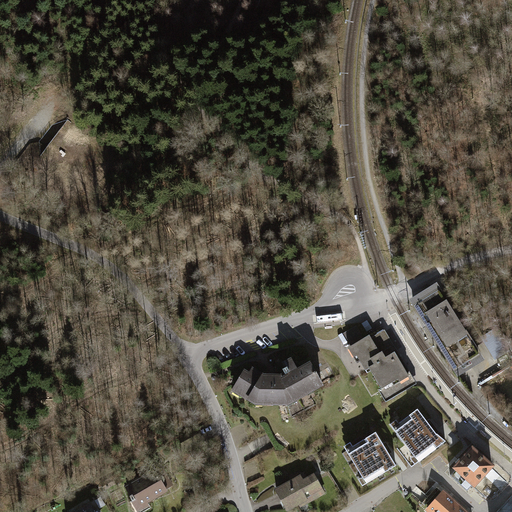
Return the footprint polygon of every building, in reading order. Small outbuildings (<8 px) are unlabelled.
[(40,140),(41,156),(68,120),(54,124),(40,140)] [(480,354),(440,289),(413,306),(453,370),(480,354)] [(344,334),(352,347),(364,339),(357,326),(344,334)] [(364,339),(352,347),(366,370),(370,368),(382,388),(389,400),(417,384),(385,330),(371,338),(369,336),(364,339)] [(263,404),(280,404),(280,400),(287,400),(292,398),(294,401),(303,395),(301,392),(307,389),(311,387),(313,390),(322,385),(315,372),(314,373),(309,365),(297,372),(291,360),(284,364),(287,368),(283,370),(285,375),(289,373),(290,375),(282,380),(264,380),(262,378),(264,375),(264,374),(263,376),(253,370),(249,375),(244,372),(236,387),(243,391),(241,394),(250,400),(251,397),(256,400),(263,400),(263,404)] [(389,400),(382,388),(379,390),(386,402),(389,400)] [(292,398),(287,400),(291,415),(292,418),(316,405),(307,389),(301,392),(303,395),(294,401),(292,398)] [(403,429),(397,434),(414,456),(420,452),(424,458),(446,441),(438,435),(437,435),(417,409),(398,424),(403,429)] [(199,438),(195,431),(180,440),(185,447),(199,438)] [(396,466),(376,433),(352,447),(356,453),(350,456),(363,477),(369,474),(372,480),(396,466)] [(509,481),(473,449),(456,468),(460,472),(457,475),(460,478),(458,480),(461,483),(463,481),(479,495),(483,492),(490,498),(495,496),(502,488),(504,490),(507,487),(505,485),(509,481)] [(155,471),(127,487),(138,506),(166,489),(165,487),(171,484),(162,469),(156,472),(155,471)] [(307,501),(324,492),(315,476),(301,483),(298,479),(277,491),(287,509),(299,502),(299,501),(305,497),(307,501)] [(463,511),(443,493),(428,510),(430,511),(463,511)]
